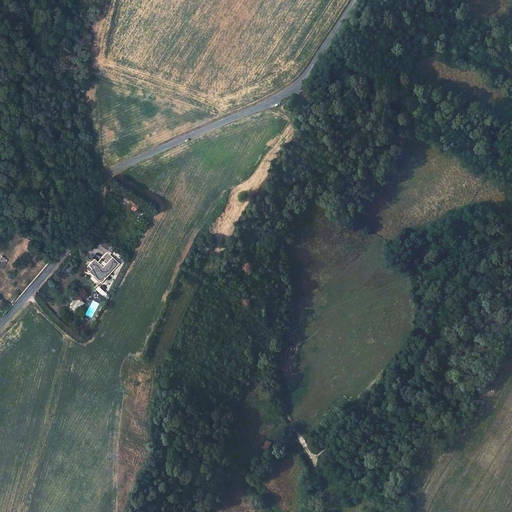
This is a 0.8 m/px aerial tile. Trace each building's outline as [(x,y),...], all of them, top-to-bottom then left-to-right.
[(94,259),(87,266),(91,269),(88,271),(92,275),(95,273),(98,276),(96,279),(100,283),(106,277),(119,264),(106,252),(101,257),(104,260),(102,262),(105,264),(102,267),(100,265),(97,262),(94,259)] [(0,260),(1,261),(0,263),(0,264),(3,267),(4,267),(9,260),(2,256),(0,258),(0,260)] [(100,283),(98,285),(100,287),(108,278),(106,277),(100,283)] [(98,285),(95,288),(100,293),(104,298),(108,294),(100,287),(98,285)] [(75,299),(73,301),(80,308),(83,305),(75,299)] [(72,302),(69,305),(76,311),(79,308),(72,302)] [(267,447),(271,441),(266,438),(262,446),(267,447)]
